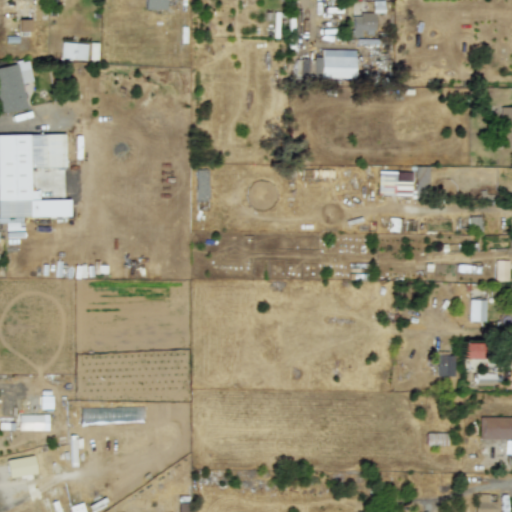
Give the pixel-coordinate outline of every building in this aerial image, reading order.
[(142,0),(142,9),(163,8),(163,0),(142,0)] [(373,13),(350,13),(350,37),(362,37),(362,34),(373,34),(373,13)] [(84,59),(85,43),(59,42),(59,58),(84,59)] [(319,77),(352,78),(353,50),(320,49),(319,77)] [(511,106),(500,107),(501,147),(511,147),(511,106)] [(427,166),(413,166),(413,191),(426,192),(427,166)] [(409,194),(409,171),(376,170),(376,193),(409,194)] [(506,280),(506,260),(493,260),(493,280),(506,280)] [(484,299),(468,299),(467,320),(483,320),(484,299)] [(451,376),(452,355),(435,354),(434,375),(451,376)] [(511,416),(477,416),(477,438),(511,438),(511,416)] [(7,477),(34,472),(31,454),(3,459),(7,477)] [(487,494),(473,493),(472,511),(494,511),(494,501),(487,501),(487,494)]
